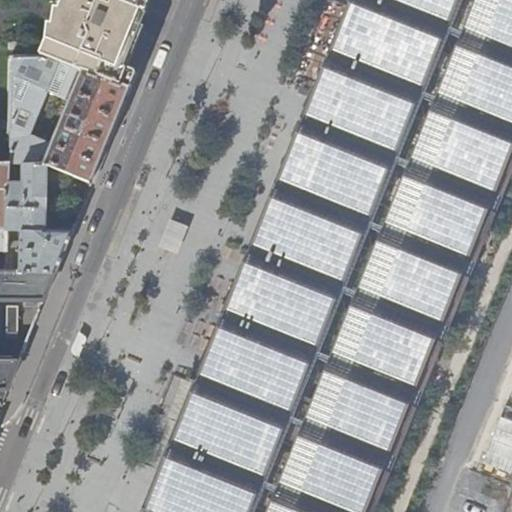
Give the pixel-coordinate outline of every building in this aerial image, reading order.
[(131,47),(146,11),(116,0),(66,0),(44,56),(130,89),(137,72),(123,66),(131,47)] [(116,0),(146,11),(150,0),(116,0)] [(511,0),(351,0),(299,128),(248,253),(215,334),(142,511),(364,511),(427,357),(454,293),(476,238),(511,149),(511,0)] [(110,140),(130,89),(44,56),(14,57),(9,164),(23,164),(48,165),(93,183),(110,140)] [(9,164),(0,163),(0,251),(6,252),(9,183),(9,164)] [(45,230),(48,165),(23,164),(22,184),(9,183),(6,252),(6,270),(6,272),(55,273),(56,273),(57,273),(74,231),(45,230)] [(0,270),(0,390),(8,390),(13,377),(20,360),(0,359),(0,301),(44,301),(46,295),(55,273),(6,272),(6,270),(0,270)] [(157,416),(142,461),(159,467),(165,448),(168,449),(177,422),(157,416)]
